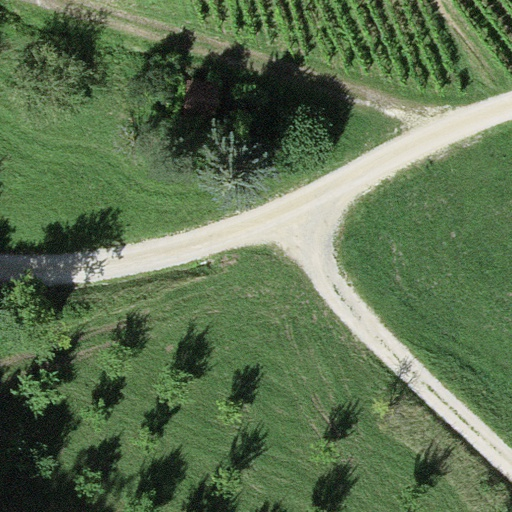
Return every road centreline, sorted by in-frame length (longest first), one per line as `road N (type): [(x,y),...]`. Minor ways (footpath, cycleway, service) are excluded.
road 1 (track): [(511,476),(360,327),(324,262),(312,217),(452,131),(511,105)]
road 2 (track): [(31,0),(452,131)]
road 3 (track): [(0,273),(148,257),(312,217)]
